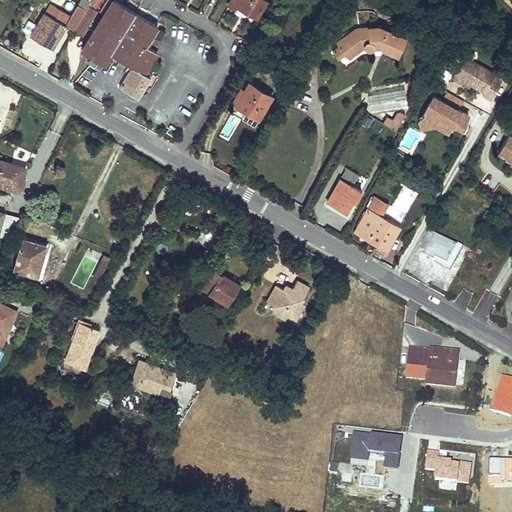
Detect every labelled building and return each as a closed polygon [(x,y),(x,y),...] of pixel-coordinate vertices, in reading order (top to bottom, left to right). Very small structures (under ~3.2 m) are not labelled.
[(74,30),(89,6),(91,2),(87,0),(80,0),(73,12),(71,16),(56,7),(58,3),(53,0),(52,0),(31,35),(52,47),(65,25),(74,30)] [(151,36),(157,26),(115,0),(113,0),(83,50),(100,61),(106,50),(112,54),(132,66),(120,87),(138,98),(151,78),(144,73),(157,52),(145,45),(149,40),(154,44),(157,39),(151,36)] [(257,17),(266,1),(264,0),(231,0),(229,5),(235,8),(237,6),(257,17)] [(56,7),(71,16),(73,12),(58,3),(56,7)] [(97,10),(89,6),(74,30),(82,35),(97,10)] [(357,53),(365,47),(366,49),(368,50),(372,49),(373,47),(380,46),(382,49),(398,56),(406,37),(378,26),(356,28),(336,44),(343,52),(351,46),(357,53)] [(351,46),(343,52),(348,60),(357,53),(351,46)] [(112,54),(106,50),(100,61),(105,64),(112,54)] [(471,85),(484,92),(483,95),(491,99),(501,81),(494,77),(495,73),(457,53),(452,61),(459,65),(454,76),(471,85)] [(469,89),(471,85),(454,76),(452,79),(469,89)] [(434,78),(431,83),(438,86),(440,82),(434,78)] [(272,96),(249,83),(244,91),(236,106),(259,119),(272,96)] [(233,104),(236,106),(244,91),(241,90),(233,104)] [(447,91),(442,100),(459,110),(463,101),(447,91)] [(434,125),(438,117),(442,119),(444,123),(450,126),(451,126),(453,126),(455,123),(462,127),(468,115),(459,110),(442,100),(434,96),(423,114),(422,114),(420,117),(421,118),(419,121),(421,129),(433,125),(434,125)] [(389,127),(395,131),(405,114),(400,111),(397,112),(392,120),(389,127)] [(370,127),(374,119),(367,115),(363,123),(370,127)] [(389,127),(392,120),(386,117),(382,123),(389,127)] [(434,125),(433,125),(447,133),(451,126),(450,126),(444,123),(442,119),(438,117),(434,125)] [(498,152),(507,157),(506,159),(511,162),(511,136),(508,134),(498,152)] [(24,177),(26,169),(17,167),(18,162),(0,157),(0,182),(20,188),(21,187),(24,177)] [(62,175),(65,167),(56,165),(54,172),(62,175)] [(327,201),(346,212),(352,200),(355,202),(361,191),(352,185),(358,174),(346,167),(327,201)] [(377,195),(376,197),(384,203),(390,193),(391,194),(396,187),(384,180),(376,195),(377,195)] [(391,194),(390,193),(384,203),(387,205),(389,205),(394,196),(391,194)] [(368,209),(381,216),(387,205),(384,203),(376,197),(375,198),(368,209)] [(381,216),(368,209),(355,232),(386,250),(399,226),(381,216)] [(30,219),(27,231),(39,234),(42,222),(30,219)] [(458,248),(435,235),(423,256),(434,263),(436,260),(447,266),(458,248)] [(43,254),(46,245),(23,238),(14,268),(37,275),(43,254)] [(436,260),(434,263),(451,272),(464,249),(459,246),(458,248),(447,266),(436,260)] [(41,280),(49,255),(43,254),(37,275),(14,268),(12,267),(10,271),(41,280)] [(101,274),(110,258),(104,255),(96,271),(101,274)] [(227,303),(239,284),(231,279),(222,273),(214,268),(209,276),(199,293),(206,297),(207,296),(209,293),(226,303),(227,303)] [(304,303),(301,301),(309,287),(296,280),(292,288),(290,292),(288,291),(286,294),(282,292),(284,289),(276,284),(267,301),(274,305),(277,313),(285,318),(288,314),(295,318),(304,303)] [(290,292),(292,288),(286,285),(284,289),(282,292),(286,294),(288,291),(290,292)] [(226,303),(209,293),(207,296),(224,307),(226,303)] [(11,321),(16,311),(1,304),(0,305),(0,341),(1,342),(8,327),(7,323),(9,320),(11,321)] [(157,331),(160,323),(147,320),(147,317),(148,315),(136,311),(132,324),(157,331)] [(84,366),(99,330),(80,322),(65,358),(84,366)] [(418,362),(420,349),(412,348),(410,361),(418,362)] [(455,386),(459,351),(433,348),(429,383),(455,386)] [(174,372),(164,368),(163,371),(158,369),(159,367),(139,359),(132,379),(140,382),(139,385),(157,392),(160,384),(169,387),(174,372)] [(77,384),(80,378),(73,375),(71,381),(77,384)] [(511,377),(502,375),(490,410),(510,417),(511,411),(511,377)] [(263,393),(266,383),(254,379),(250,390),(263,393)] [(166,395),(169,387),(160,384),(157,392),(166,395)] [(108,405),(110,400),(100,396),(98,401),(108,405)] [(157,419),(161,409),(156,407),(152,417),(157,419)] [(371,434),(354,432),(351,457),(369,459),(370,452),(385,453),(384,465),(399,467),(402,436),(371,432),(371,434)] [(436,471),(435,478),(458,480),(457,482),(469,483),(470,462),(451,461),(451,458),(438,457),(439,451),(428,450),(427,470),(436,471)] [(511,480),(511,458),(500,458),(500,475),(489,475),(489,483),(502,483),(502,480),(511,480)]
